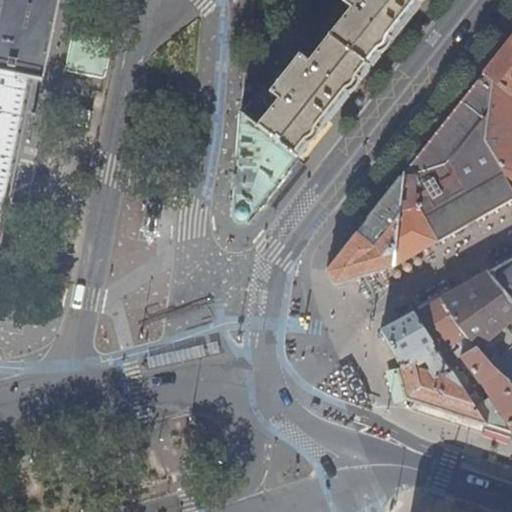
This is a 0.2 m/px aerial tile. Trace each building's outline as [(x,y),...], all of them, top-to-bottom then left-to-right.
[(0,0),(0,127),(11,130),(22,77),(42,81),(58,0),(0,0)] [(342,0),(322,27),(369,65),(421,0),(342,0)] [(369,65),(322,27),(308,44),(291,31),(279,29),(280,19),(250,16),(249,26),(259,32),(272,34),(270,48),(279,54),(291,56),(301,52),(302,53),(271,92),(267,89),(262,95),(265,98),(266,102),(272,107),(268,113),(252,100),(248,106),(248,117),(297,156),(369,65)] [(511,38),(485,73),(511,94),(511,38)] [(396,265),(511,199),(511,182),(487,138),(487,128),(511,96),(511,94),(485,73),(403,175),(395,266),(396,265)] [(511,96),(487,128),(487,138),(511,182),(511,96)] [(248,117),(242,113),(241,111),(232,214),(247,219),(297,156),(248,117)] [(0,184),(8,144),(11,130),(0,127),(0,184)] [(395,266),(403,175),(328,269),(337,282),(395,266)] [(511,258),(489,271),(511,298),(511,258)] [(511,383),(511,298),(489,271),(442,297),(468,335),(493,365),(511,381),(511,383)] [(468,375),(450,367),(488,424),(511,431),(511,383),(511,381),(493,365),(468,335),(442,297),(414,313),(440,352),(459,342),(464,348),(461,350),(464,354),(463,355),(475,374),(476,373),(491,398),(490,403),(484,402),(468,375)] [(399,362),(400,361),(404,368),(399,368),(407,397),(418,401),(488,424),(450,367),(440,352),(414,313),(382,331),(399,362)] [(468,375),(484,402),(491,398),(476,373),(475,374),(463,355),(464,354),(461,350),(464,348),(459,342),(440,352),(450,367),(468,375)] [(488,424),(418,401),(415,410),(443,419),(485,432),(488,424)]
